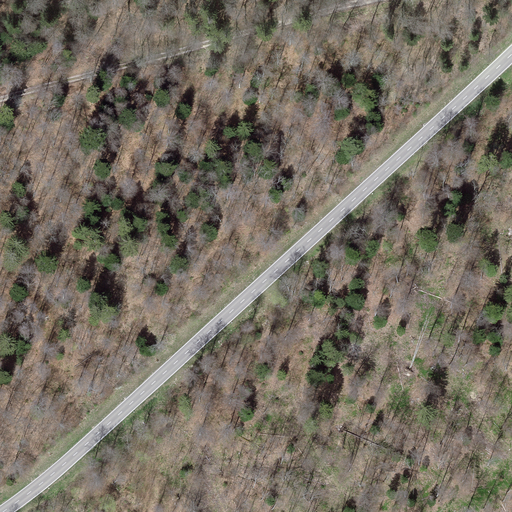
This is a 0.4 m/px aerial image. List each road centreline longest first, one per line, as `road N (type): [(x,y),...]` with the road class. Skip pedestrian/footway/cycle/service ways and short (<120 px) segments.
road 1 (secondary): [(14,511),(511,53)]
road 2 (track): [(408,0),(0,95)]
